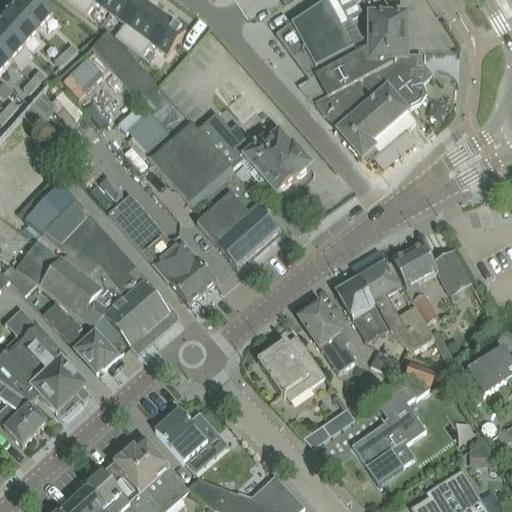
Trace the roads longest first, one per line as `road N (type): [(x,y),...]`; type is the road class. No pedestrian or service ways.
road 1 (residential): [(384,218),(224,26),(191,0)]
road 2 (tertiary): [(196,359),(144,383),(3,511)]
road 3 (tertiary): [(384,218),(225,347),(196,359)]
road 4 (residential): [(328,511),(196,359)]
